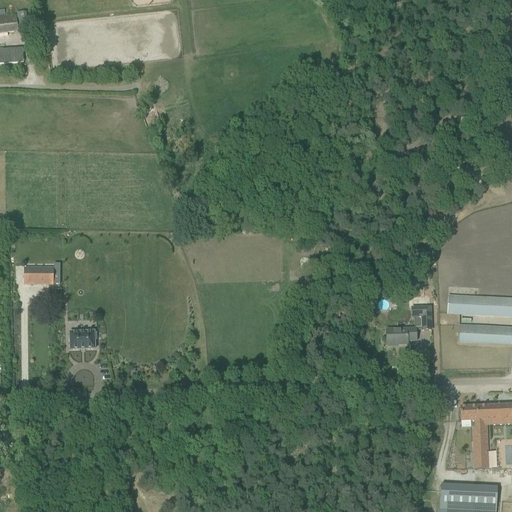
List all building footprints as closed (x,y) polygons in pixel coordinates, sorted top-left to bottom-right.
[(0,34),(17,33),(15,15),(0,16),(0,34)] [(421,263),(418,265),(422,272),(422,271),(429,268),(425,261),(421,263)] [(24,269),(24,285),(53,286),(53,284),(53,270),(52,270),(24,269)] [(430,298),(426,293),(420,297),(424,303),(430,298)] [(447,314),(511,317),(511,300),(448,297),(447,314)] [(422,331),(431,331),(430,308),(412,309),(411,318),(414,321),(414,329),(416,331),(422,331)] [(458,343),(511,346),(511,340),(511,329),(459,327),(458,343)] [(386,330),(387,346),(407,345),(407,342),(416,341),(416,331),(414,329),(414,330),(386,330)] [(69,333),(70,351),(95,350),(94,340),(96,340),(96,334),(94,334),(94,332),(69,333)] [(511,405),(460,408),(461,422),(471,422),(471,425),(474,425),(474,428),(473,428),(474,453),(488,452),(487,426),(489,426),(511,424),(511,405)] [(439,511),(495,511),(497,489),(441,486),(439,511)]
